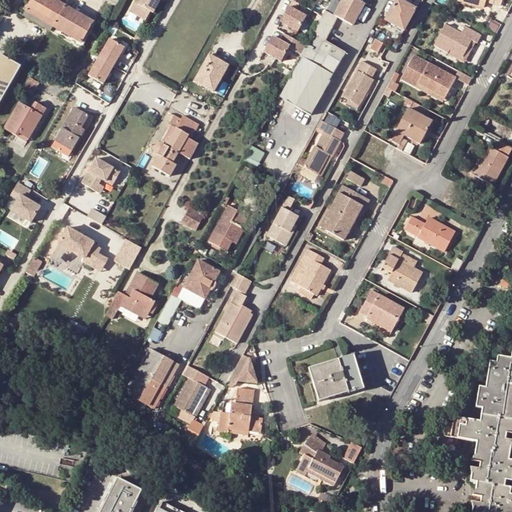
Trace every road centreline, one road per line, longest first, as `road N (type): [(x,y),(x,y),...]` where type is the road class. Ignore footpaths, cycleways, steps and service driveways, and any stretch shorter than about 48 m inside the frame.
road 1 (residential): [(511,193),(404,388),(375,471)]
road 2 (unknown): [(277,0),(164,213)]
